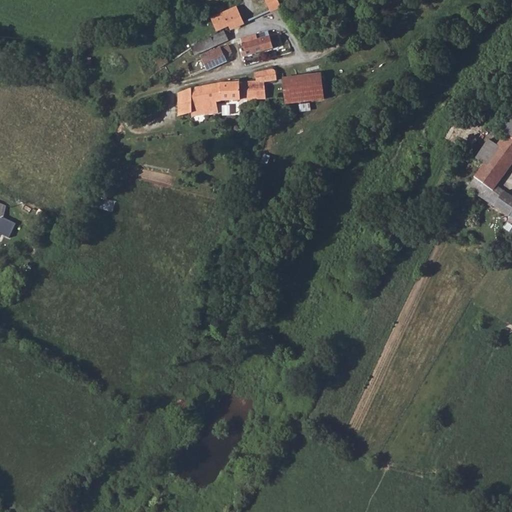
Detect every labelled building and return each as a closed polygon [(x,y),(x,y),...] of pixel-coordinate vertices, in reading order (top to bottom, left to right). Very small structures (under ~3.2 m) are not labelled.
[(265,0),(271,11),(281,7),(277,0),(265,0)] [(211,19),(217,31),(229,25),(231,29),(244,23),(237,7),(211,19)] [(228,40),(225,31),(194,46),(191,48),(194,55),(228,40)] [(244,57),(274,49),(271,37),(267,38),(259,40),(257,35),(242,39),(244,44),(241,45),(244,57)] [(229,47),(222,50),(226,57),(232,54),(229,47)] [(202,56),(208,70),(228,62),(226,57),(222,50),(221,48),(202,56)] [(79,57),(78,66),(83,67),(93,69),(94,59),(83,58),(79,57)] [(272,71),(257,74),(257,82),(273,81),(273,78),(275,77),(277,76),(277,74),(276,73),(273,72),(272,71)] [(285,80),(285,83),(288,103),(324,100),(321,75),(285,80)] [(238,79),(187,90),(187,97),(193,97),(192,107),(234,101),(254,101),(254,94),(262,94),(262,85),(254,84),(254,81),(238,79)] [(511,194),(496,184),(511,162),(511,133),(508,131),(498,145),(487,138),(475,154),(483,159),(466,184),(511,215),(511,194)] [(103,198),(101,207),(114,211),(116,201),(103,198)] [(0,215),(4,218),(3,220),(8,222),(14,209),(0,203),(0,215)]
